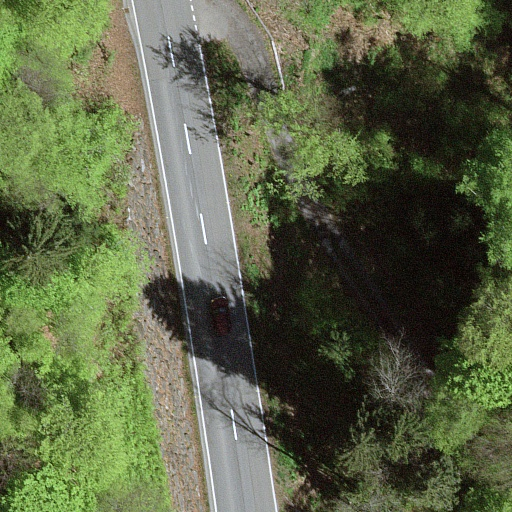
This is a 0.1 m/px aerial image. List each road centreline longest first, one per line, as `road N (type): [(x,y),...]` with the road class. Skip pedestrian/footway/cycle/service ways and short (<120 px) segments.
road 1 (secondary): [(242,511),(201,203),(158,0)]
road 2 (track): [(458,511),(281,281),(201,203)]
